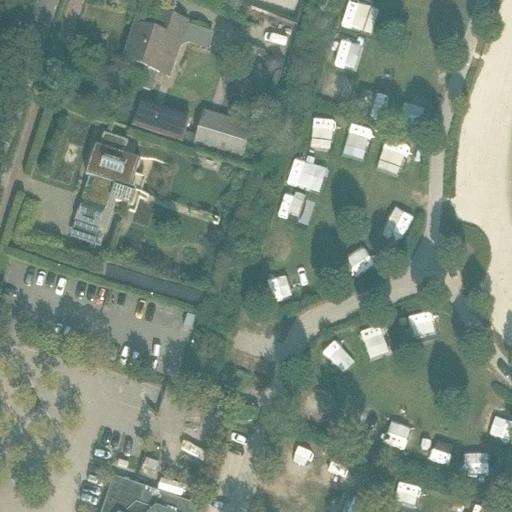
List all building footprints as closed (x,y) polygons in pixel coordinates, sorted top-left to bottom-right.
[(348,0),(343,27),(362,31),(368,4),(349,0),(348,0)] [(188,24),(178,21),(160,14),(153,33),(136,27),(124,63),(169,79),(188,24)] [(331,62),(346,67),(353,47),(338,42),(331,62)] [(267,60),(265,67),(268,73),(274,75),(280,72),(283,66),(280,60),(273,58),(267,60)] [(319,96),(337,99),(341,72),(324,69),(319,96)] [(356,110),(381,121),(393,93),(368,83),(356,110)] [(399,124),(423,127),(426,103),(402,100),(399,124)] [(142,103),(133,129),(181,145),(185,133),(190,119),(142,103)] [(198,137),(194,149),(241,164),(252,128),(205,113),(198,137)] [(319,150),(335,130),(318,116),(301,136),(319,150)] [(358,150),(365,131),(347,124),(340,144),(358,150)] [(181,145),(181,146),(193,150),(194,149),(198,137),(185,133),(181,145)] [(141,162),(124,156),(128,143),(104,135),(99,148),(95,147),(85,177),(89,179),(74,223),(100,232),(111,201),(136,209),(139,200),(147,202),(148,197),(131,191),(141,162)] [(383,143),(377,156),(394,163),(400,149),(383,143)] [(315,187),(321,165),(295,157),(288,179),(315,187)] [(276,217),(292,223),(299,205),(283,199),(276,217)] [(269,233),(262,251),(283,259),(289,240),(269,233)] [(410,315),(412,334),(432,332),(430,313),(410,315)] [(375,355),(392,350),(384,323),(367,328),(375,355)] [(325,342),(314,354),(336,373),(346,362),(325,342)] [(305,410),(322,412),(324,394),(307,392),(305,410)] [(282,464),(301,468),(306,449),(287,444),(282,464)] [(428,449),(426,458),(446,464),(449,454),(428,449)] [(145,461),(143,468),(156,472),(157,468),(158,465),(145,461)] [(196,511),(198,507),(114,478),(102,511),(196,511)] [(390,492),(388,511),(410,511),(412,495),(390,492)]
